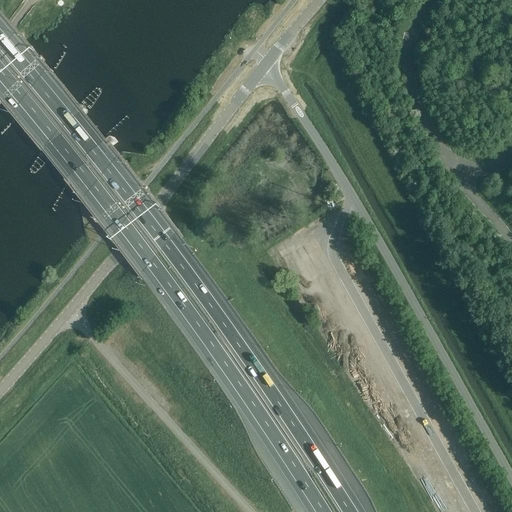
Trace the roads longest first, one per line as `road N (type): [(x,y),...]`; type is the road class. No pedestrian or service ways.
road 1 (motorway): [(353,511),(168,242),(0,36)]
road 2 (motorway): [(0,77),(206,341),(319,511)]
road 3 (tertiary): [(511,476),(267,62)]
road 4 (tertiary): [(0,389),(267,62)]
